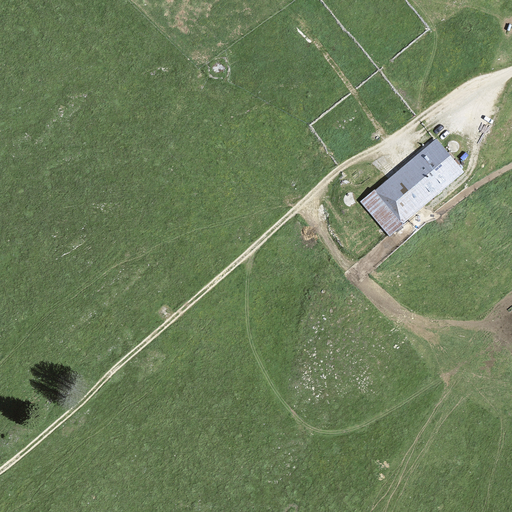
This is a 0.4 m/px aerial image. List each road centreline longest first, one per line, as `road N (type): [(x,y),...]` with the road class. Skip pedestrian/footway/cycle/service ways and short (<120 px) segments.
road 1 (track): [(494,88),(410,139),(356,160),(318,190),(327,243),(354,275),(466,173)]
road 2 (track): [(318,190),(0,472)]
road 3 (track): [(511,70),(456,91),(380,150)]
